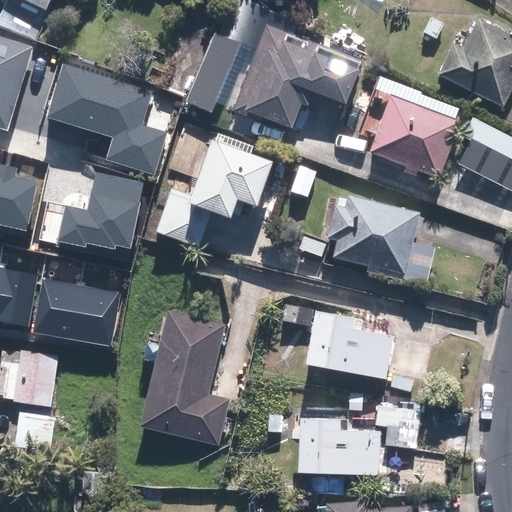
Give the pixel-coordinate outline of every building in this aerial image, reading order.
[(51,0),(25,0),(47,10),(51,0)] [(504,107),(511,89),(511,36),(477,20),(463,49),(453,44),(437,76),(504,107)] [(346,105),(362,62),(265,25),(232,112),(258,122),(259,117),(292,129),(301,105),(308,108),(314,93),(346,105)] [(0,129),(8,132),(36,46),(0,34),(0,129)] [(189,98),(210,46),(181,35),(161,88),(189,98)] [(441,178),(461,121),(390,96),(370,152),(404,165),(402,171),(417,176),(419,170),(441,178)] [(227,109),(197,98),(190,115),(221,127),(227,109)] [(256,206),(273,163),(214,140),(190,202),(231,218),(238,200),(256,206)] [(413,242),(420,213),(349,195),(346,209),(336,206),(328,238),(338,241),(334,257),(368,265),(366,272),(426,287),(436,248),(413,242)] [(74,217),(39,210),(35,228),(70,235),(74,217)] [(227,323),(169,309),(140,423),(219,443),(230,400),(209,395),(227,323)] [(394,338),(350,329),(353,317),(316,309),(305,363),(385,379),(394,338)] [(52,406),(58,355),(22,350),(15,401),(52,406)] [(414,407),(375,405),(374,426),(413,428),(414,407)] [(17,427),(15,446),(52,451),(56,421),(18,416),(17,427)] [(340,417),(299,416),(298,472),(379,474),(380,430),(339,429),(340,417)] [(107,470),(82,469),(81,496),(106,497),(107,470)] [(410,511),(410,506),(382,508),(382,500),(327,504),(327,511),(410,511)]
